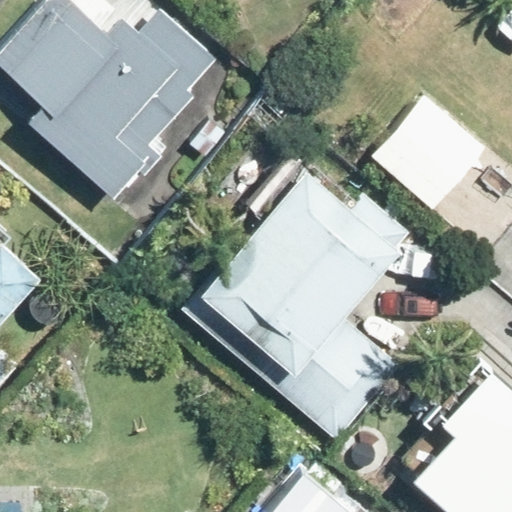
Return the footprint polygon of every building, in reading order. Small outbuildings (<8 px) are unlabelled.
[(113,31),(78,0),(48,0),(0,51),(0,61),(46,104),(31,120),(116,195),(118,192),(126,201),(141,185),(132,176),(141,166),(148,174),(167,153),(154,141),(197,95),(192,89),(218,57),(163,5),(139,31),(124,18),(113,31)] [(511,35),(511,13),(501,26),(511,35)] [(511,57),(509,58),(504,59),(499,61),(495,64),(491,68),(488,72),(486,77),(485,82),(484,87),(485,92),(486,97),(488,102),(491,106),(494,110),(498,113),(503,115),(508,117),(511,117),(511,57)] [(478,125),(416,77),(376,127),(438,176),(478,125)] [(240,126),(209,164),(227,180),(259,140),(240,126)] [(311,166),(307,172),(296,163),(255,210),(264,217),(188,306),(339,438),(400,366),(346,318),(406,248),(402,245),(413,230),(366,191),(356,206),(311,166)] [(0,325),(44,275),(4,240),(0,244),(0,325)] [(129,256),(112,277),(131,290),(147,270),(129,256)] [(0,347),(0,386),(20,365),(0,347)] [(448,420),(460,432),(418,478),(456,511),(511,511),(511,378),(498,367),(448,420)] [(364,511),(303,459),(257,511),(364,511)]
